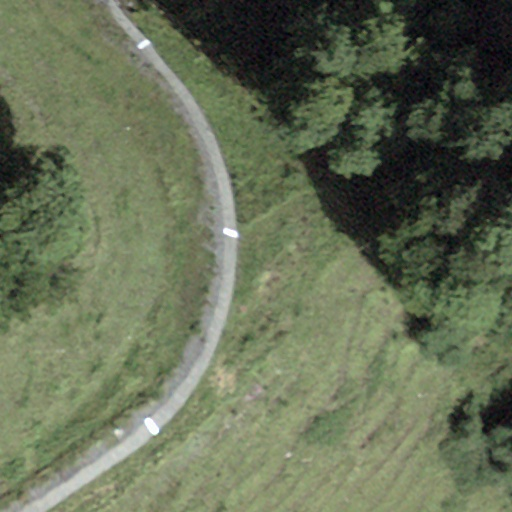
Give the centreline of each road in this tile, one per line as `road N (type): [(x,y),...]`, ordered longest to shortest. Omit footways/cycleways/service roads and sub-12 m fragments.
road 1 (track): [(0,482),(95,421),(126,388),(172,299),(177,261),(178,216),(164,158),(137,111),(37,0)]
road 2 (primary): [(0,485),(72,432),(145,346),(172,270),(173,202),(155,146),(60,30),(46,0)]
